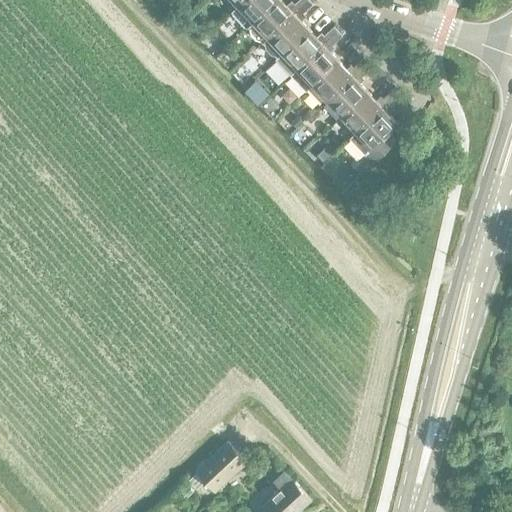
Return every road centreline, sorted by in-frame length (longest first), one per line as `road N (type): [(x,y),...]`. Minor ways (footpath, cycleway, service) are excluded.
road 1 (tertiary): [(474,227),(424,408),(427,443)]
road 2 (tertiary): [(427,443),(449,411),(501,235)]
road 3 (residential): [(511,49),(358,0)]
road 4 (tertiary): [(511,107),(474,227)]
